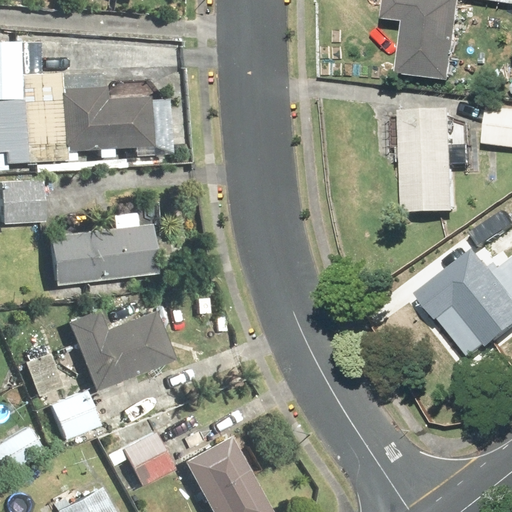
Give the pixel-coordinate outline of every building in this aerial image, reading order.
[(459,0),(377,0),(376,23),(395,24),(393,77),(455,80),(459,0)] [(0,164),(147,156),(144,97),(97,99),(97,85),(60,87),(59,68),(22,70),(20,38),(0,38),(0,164)] [(444,106),(393,110),(399,213),(451,210),(444,106)] [(511,107),(483,106),(480,146),(511,148),(511,107)] [(0,182),(0,218),(32,217),(30,181),(0,182)] [(511,208),(478,231),(497,259),(511,248),(511,208)] [(46,232),(49,280),(148,274),(145,227),(46,232)] [(511,294),(479,252),(425,293),(446,320),(462,307),(482,333),(511,310),(511,294)] [(57,332),(78,393),(163,363),(142,302),(57,332)] [(49,351),(26,359),(38,391),(61,383),(49,351)] [(87,392),(51,409),(66,442),(102,425),(87,392)] [(0,432),(0,467),(33,450),(18,422),(0,432)] [(110,441),(127,480),(161,466),(145,426),(110,441)] [(261,511),(226,441),(180,464),(204,511),(261,511)] [(108,511),(94,484),(50,507),(53,511),(108,511)]
